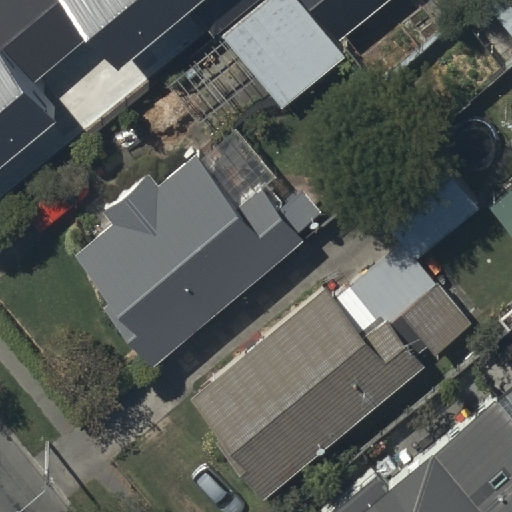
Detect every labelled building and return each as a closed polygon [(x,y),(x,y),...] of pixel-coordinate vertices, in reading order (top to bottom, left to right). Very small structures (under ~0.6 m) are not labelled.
[(259,0),(257,2),(255,0),(215,0),(233,20),(225,27),(283,98),(350,43),(339,30),(376,0),(259,0)] [(0,204),(101,117),(30,35),(22,42),(0,17),(0,204)] [(150,166),(108,203),(120,216),(77,253),(127,310),(115,321),(152,363),(303,231),(262,183),(240,203),(194,150),(161,179),(150,166)] [(511,185),(493,201),(511,224),(511,185)] [(332,290),(197,399),(245,458),(236,465),(263,499),(428,366),(419,354),(429,345),(437,355),(480,321),(440,272),(392,310),(387,303),(360,325),(332,290)] [(511,382),(502,391),(511,403),(511,382)] [(511,511),(511,417),(497,400),(393,494),(376,475),(335,511),(511,511)]
